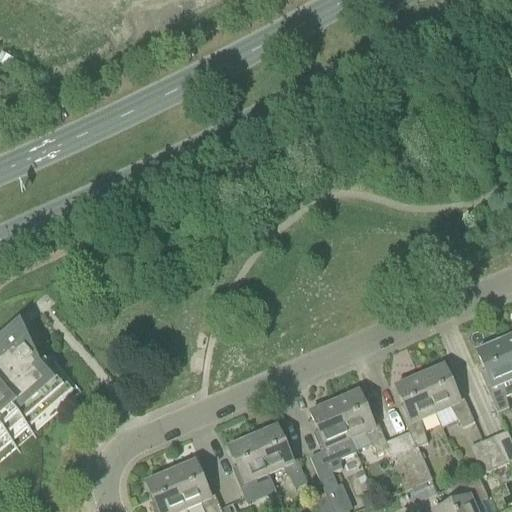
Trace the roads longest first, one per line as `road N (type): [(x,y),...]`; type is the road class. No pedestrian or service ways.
road 1 (secondary): [(0,243),(216,145),(478,0)]
road 2 (residential): [(110,511),(109,481),(121,453),(511,283)]
road 3 (secondary): [(352,0),(0,174)]
